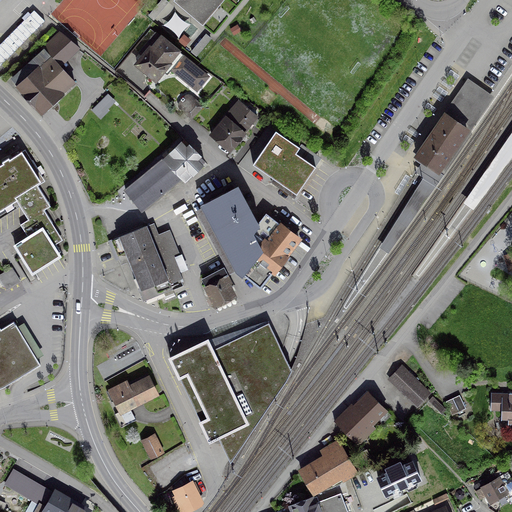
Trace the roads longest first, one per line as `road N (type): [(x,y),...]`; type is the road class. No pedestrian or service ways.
road 1 (residential): [(81,299),(180,326),(274,301),(291,290),(377,159)]
road 2 (secondary): [(0,95),(44,142),(70,193),(82,247),(81,299)]
road 3 (residential): [(0,440),(109,511)]
road 4 (secondary): [(81,400),(99,454),(140,511)]
